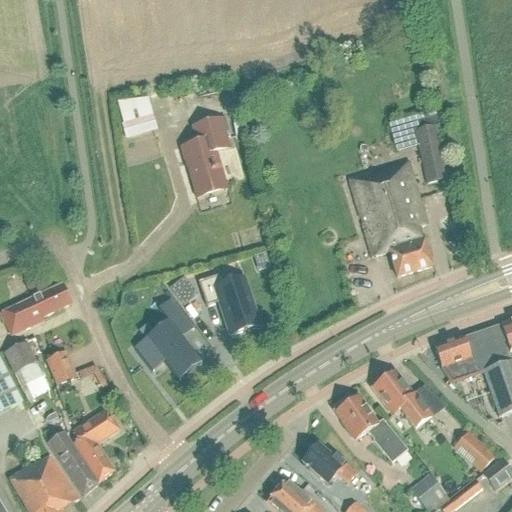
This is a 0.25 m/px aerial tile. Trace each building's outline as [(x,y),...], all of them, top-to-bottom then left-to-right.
[(117,105),(122,126),(120,126),(124,141),(155,133),(147,98),(117,105)] [(260,108),(252,123),(269,131),(276,116),(260,108)] [(445,182),(434,129),(444,127),(441,112),(388,126),(396,153),(417,148),(426,186),(445,182)] [(196,145),(180,150),(183,161),(184,160),(196,201),(227,192),(216,154),(229,150),(221,122),(191,130),(196,145)] [(348,184),(370,259),(388,254),(395,280),(430,270),(418,229),(425,227),(407,167),(382,174),(384,178),(372,182),(371,177),(348,184)] [(230,331),(260,323),(253,282),(221,289),(230,331)] [(61,287),(0,315),(0,318),(3,326),(7,324),(13,337),(43,324),(42,321),(70,308),(61,287)] [(178,384),(201,367),(181,341),(193,332),(170,303),(157,312),(167,325),(133,351),(152,375),(163,366),(178,384)] [(511,324),(500,328),(501,329),(511,362),(511,324)] [(511,415),(511,362),(501,329),(468,340),(479,376),(482,375),(497,420),(511,415)] [(452,385),(479,376),(468,340),(463,342),(463,341),(433,351),(441,372),(442,372),(452,385)] [(34,388),(26,371),(37,366),(26,345),(3,356),(13,378),(22,394),(34,388)] [(77,382),(66,355),(45,363),(56,390),(77,382)] [(135,360),(127,365),(132,375),(142,370),(135,360)] [(0,416),(21,406),(0,363),(0,416)] [(95,369),(77,375),(81,381),(92,377),(100,392),(106,388),(95,369)] [(392,375),(371,390),(392,419),(400,413),(414,433),(427,424),(412,404),(415,402),(407,391),(405,393),(392,375)] [(354,443),(368,434),(374,442),(373,443),(392,465),(405,454),(381,424),(377,427),(371,418),(369,419),(357,402),(336,416),(354,443)] [(76,445),(72,448),(98,487),(114,474),(97,447),(106,442),(105,441),(118,433),(106,413),(72,435),(77,444),(76,445)] [(473,468),(481,475),(484,472),(495,460),(468,435),(457,447),(477,464),(473,468)] [(64,436),(48,447),(83,499),(98,487),(72,448),(64,436)] [(317,448),(301,466),(326,488),(335,477),(347,487),(356,477),(335,459),(333,461),(317,448)] [(11,481),(10,486),(25,511),(61,511),(78,502),(51,458),(11,481)] [(370,477),(373,464),(360,461),(356,474),(370,477)] [(511,479),(500,464),(481,478),(494,494),(511,480),(511,479)] [(384,474),(372,485),(391,506),(404,495),(384,474)] [(424,511),(437,511),(447,504),(449,503),(428,477),(409,493),(424,511)] [(285,484),(266,505),(273,511),(318,511),(313,507),(313,506),(300,495),(299,496),(285,484)] [(476,486),(472,488),(440,511),(454,511),(479,495),(482,493),(481,492),(476,486)]
